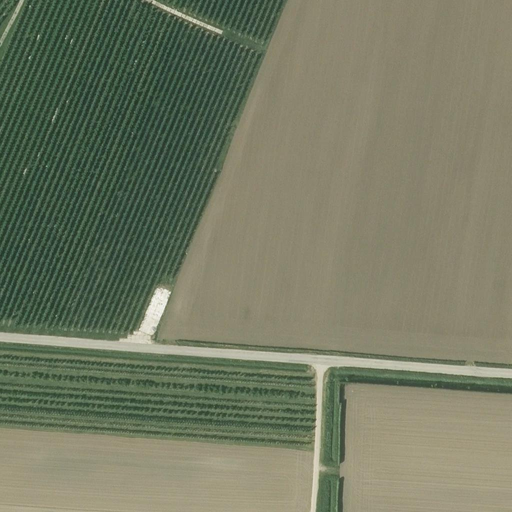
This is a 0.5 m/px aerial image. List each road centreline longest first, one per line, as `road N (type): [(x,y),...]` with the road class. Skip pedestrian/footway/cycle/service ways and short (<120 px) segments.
road 1 (unclassified): [(320,361),(0,336)]
road 2 (unclassified): [(511,374),(320,361)]
road 3 (unclassified): [(313,511),(320,361)]
